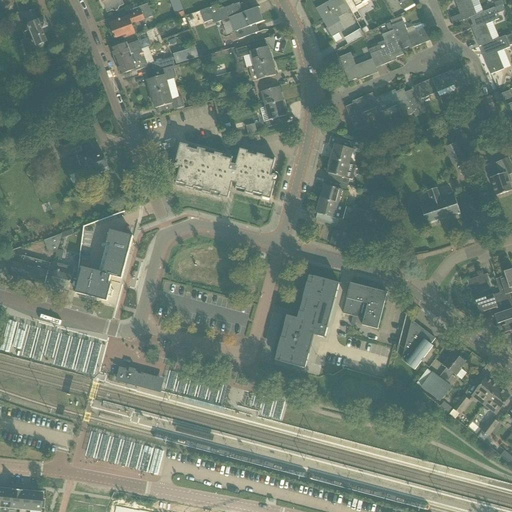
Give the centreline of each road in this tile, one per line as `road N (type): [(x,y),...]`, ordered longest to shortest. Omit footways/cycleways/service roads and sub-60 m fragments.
road 1 (residential): [(272,511),(0,466)]
road 2 (residential): [(279,244),(311,109),(299,36),(280,0)]
road 3 (residential): [(167,235),(74,0)]
road 4 (unclassified): [(138,327),(248,353),(279,244)]
road 5 (residential): [(422,299),(388,276),(279,244)]
